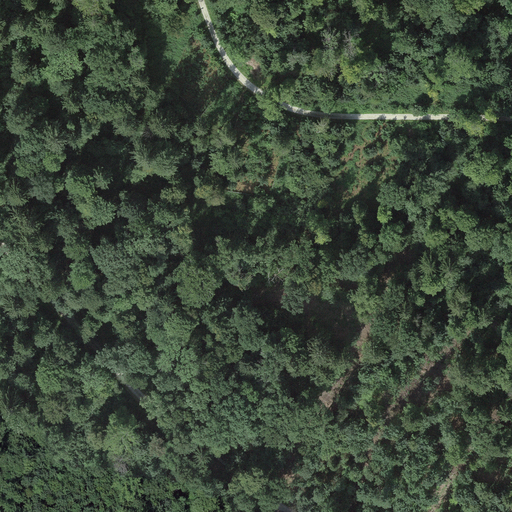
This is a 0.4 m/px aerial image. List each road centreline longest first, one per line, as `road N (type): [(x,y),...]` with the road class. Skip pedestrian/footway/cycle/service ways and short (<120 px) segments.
road 1 (track): [(0,248),(218,466),(291,511)]
road 2 (track): [(511,126),(310,121),(262,102),(225,55),(208,0)]
